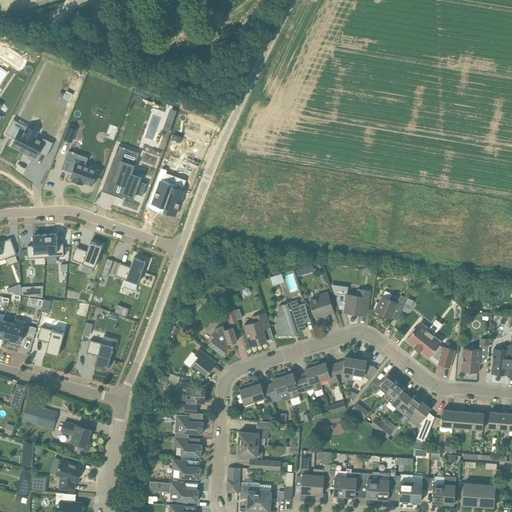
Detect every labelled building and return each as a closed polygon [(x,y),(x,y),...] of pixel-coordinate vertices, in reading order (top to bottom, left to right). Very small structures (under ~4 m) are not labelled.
[(0,46),(0,56),(12,65),(18,56),(1,45),(0,46)] [(67,91),(64,97),(69,100),(72,94),(67,91)] [(182,135),(209,145),(216,126),(189,116),(182,135)] [(15,134),(11,139),(33,155),(37,150),(46,157),(55,146),(45,139),(44,140),(38,136),(41,131),(33,125),(29,131),(18,123),(12,132),(15,134)] [(62,144),(69,147),(74,134),(66,131),(62,144)] [(178,151),(182,135),(172,133),(168,149),(178,151)] [(123,182),(121,188),(135,193),(137,188),(144,191),(148,179),(141,176),(143,172),(133,168),(138,156),(117,149),(107,176),(123,182)] [(77,185),(91,190),(99,167),(67,155),(61,172),(71,176),(69,181),(71,182),(71,184),(77,186),(77,185)] [(164,204),(174,207),(183,183),(172,179),(175,170),(162,165),(151,195),(165,200),(164,204)] [(41,182),(45,172),(36,168),(32,178),(41,182)] [(132,204),(128,216),(138,219),(142,208),(132,204)] [(56,234),(44,235),(45,254),(57,253),(57,258),(64,257),(63,245),(57,246),(56,234)] [(34,254),(45,254),(44,235),(32,236),(33,247),(27,247),(28,259),(34,259),(34,254)] [(0,261),(5,260),(3,254),(14,250),(10,239),(0,242),(0,261)] [(76,248),(71,260),(94,268),(102,247),(90,242),(87,252),(76,248)] [(119,264),(115,276),(138,284),(143,269),(145,270),(147,265),(145,264),(146,262),(134,258),(130,268),(119,264)] [(298,276),(305,274),(303,268),(296,270),(298,276)] [(270,276),(273,284),(284,281),(281,272),(270,276)] [(36,286),(35,296),(43,297),(44,286),(36,286)] [(371,291),(358,289),(357,296),(347,294),(345,312),(360,314),(362,303),(369,304),(371,291)] [(312,308),(314,316),(321,313),(322,315),(334,312),(328,293),(317,297),(317,298),(311,301),(313,307),(312,308)] [(398,302),(382,296),(379,303),(378,302),(374,311),(391,319),(397,307),(402,309),(407,298),(401,295),(398,302)] [(43,307),(49,308),(51,301),(45,299),(43,307)] [(409,312),(413,301),(408,299),(403,310),(409,312)] [(297,300),(278,306),(279,318),(277,318),(278,335),(279,335),(278,334),(291,333),(292,335),(293,334),(292,333),(296,332),(297,334),(298,334),(297,332),(306,329),(301,312),(307,310),(305,303),(299,305),(297,300)] [(118,304),(115,312),(126,316),(129,309),(118,304)] [(234,310),(228,312),(231,324),(237,322),(234,310)] [(254,322),(244,325),(251,346),(266,341),(263,330),(270,327),(265,312),(252,316),(254,322)] [(14,324),(3,321),(0,333),(0,338),(9,340),(14,324)] [(87,322),(83,334),(89,336),(92,324),(87,322)] [(428,329),(421,322),(415,329),(414,328),(410,334),(411,334),(407,340),(414,346),(421,352),(421,351),(429,357),(432,354),(440,361),(439,364),(450,367),(455,350),(443,347),(441,351),(437,347),(441,341),(433,335),(432,335),(427,331),(428,329)] [(14,324),(9,340),(20,343),(25,327),(14,324)] [(215,337),(210,343),(223,355),(229,348),(227,346),(229,344),(237,341),(233,327),(225,329),(223,325),(221,326),(219,327),(217,328),(215,329),(213,331),(212,332),(210,334),(215,337)] [(37,327),(31,326),(28,337),(34,338),(37,327)] [(170,334),(176,339),(182,331),(176,326),(170,334)] [(48,343),(46,353),(58,356),(64,334),(41,327),(37,340),(48,343)] [(98,356),(95,366),(107,369),(108,367),(110,368),(111,362),(109,362),(113,347),(90,341),(86,353),(98,356)] [(505,349),(494,348),(492,373),(504,374),(505,372),(508,373),(508,377),(511,376),(511,344),(510,344),(510,345),(506,345),(505,349)] [(481,349),(464,348),(462,371),(467,371),(470,375),(473,372),(479,372),(480,363),(482,361),(480,358),(481,349)] [(198,357),(190,367),(205,378),(211,371),(210,370),(216,362),(199,349),(195,354),(198,357)] [(341,378),(352,380),(356,355),(352,354),(352,358),(345,356),(345,360),(333,364),(336,374),(342,372),(341,378)] [(361,356),(356,355),(352,380),(353,374),(364,376),(370,380),(378,369),(373,366),(366,364),(367,360),(361,359),(361,356)] [(338,380),(336,374),(333,364),(327,366),(326,362),(320,364),(319,361),(314,363),(320,380),(327,378),(329,383),(338,380)] [(300,375),(305,391),(314,388),(315,391),(323,389),(320,380),(314,363),(310,364),(311,367),(305,369),(306,373),(300,375)] [(286,371),(282,373),(287,391),(288,391),(290,398),(299,396),(298,393),(305,391),(300,375),(295,376),(294,372),(287,374),(286,371)] [(273,379),(274,383),(267,385),(270,391),(273,401),(282,398),(280,393),(287,391),(282,373),(278,374),(279,377),(273,379)] [(386,392),(398,377),(395,375),(393,377),(388,373),(381,382),(376,378),(369,386),(377,392),(380,388),(386,392)] [(160,374),(157,384),(166,387),(168,376),(160,374)] [(180,377),(171,374),(169,382),(178,384),(180,377)] [(389,401),(397,408),(408,394),(403,390),(405,387),(400,383),(402,381),(398,377),(386,392),(392,397),(389,401)] [(249,383),(255,401),(264,398),(265,404),(273,401),(270,391),(267,385),(262,386),(261,383),(255,385),(254,382),(249,383)] [(194,383),(184,383),(184,393),(187,393),(187,402),(205,403),(206,389),(194,388),(194,383)] [(244,404),(255,401),(249,383),(245,385),(246,388),(240,390),(241,394),(237,395),(240,403),(243,402),(244,404)] [(24,396),(26,387),(17,384),(14,393),(10,406),(20,409),(24,396)] [(412,397),(408,394),(397,408),(410,418),(413,414),(412,413),(424,398),(421,396),(419,399),(414,395),(412,397)] [(38,401),(28,398),(22,420),(53,429),(58,412),(37,406),(38,401)] [(424,398),(412,413),(413,414),(410,418),(409,419),(417,426),(420,423),(422,424),(416,438),(421,439),(420,441),(416,441),(413,448),(420,449),(435,417),(429,412),(432,409),(427,404),(429,402),(424,398)] [(352,408),(357,413),(362,407),(356,403),(352,408)] [(335,404),(328,406),(330,413),(337,411),(335,404)] [(185,405),(185,408),(176,407),(175,411),(197,413),(197,406),(185,405)] [(312,413),(314,419),(323,416),(321,410),(312,413)] [(442,426),(452,427),(453,410),(443,410),(442,426)] [(464,411),(453,410),(452,427),(462,428),(464,411)] [(474,412),(464,411),(462,428),(473,429),(474,412)] [(489,428),(499,429),(500,412),(490,411),(489,428)] [(310,412),(304,414),(305,421),(312,419),(310,412)] [(484,413),(474,412),(473,429),(483,429),(484,413)] [(510,413),(500,412),(499,429),(509,429),(510,413)] [(183,424),(182,432),(178,432),(177,437),(189,438),(189,433),(203,434),(203,421),(190,421),(190,415),(177,414),(176,424),(183,424)] [(378,430),(384,423),(376,417),(370,424),(378,430)] [(76,425),(65,422),(62,431),(74,434),(72,442),(79,444),(79,449),(90,449),(90,438),(89,437),(91,429),(90,429),(90,426),(85,425),(84,427),(77,425),(76,425)] [(385,422),(384,423),(378,430),(388,438),(394,430),(385,422)] [(6,424),(4,433),(11,435),(14,426),(6,424)] [(240,431),(239,442),(258,444),(258,437),(269,438),(270,427),(257,426),(257,433),(240,431)] [(177,437),(175,437),(174,446),(181,447),(181,455),(201,456),(202,444),(188,443),(189,438),(177,437)] [(31,453),(24,443),(24,442),(18,450),(23,461),(31,453)] [(257,451),(258,444),(239,442),(238,455),(257,456),(257,457),(262,457),(263,451),(257,451)] [(331,452),(319,451),(318,460),(322,460),(325,460),(325,464),(330,465),(331,452)] [(312,494),(313,474),(308,474),(309,457),(301,456),(300,475),(302,475),(301,493),(312,494)] [(77,481),(82,466),(61,459),(56,474),(60,475),(60,488),(75,489),(75,480),(77,481)] [(281,461),(261,460),(250,459),(250,468),(261,469),(288,471),(288,465),(288,463),(281,462),(281,461)] [(187,460),(173,460),(172,469),(180,470),(179,478),(199,479),(200,467),(187,466),(187,460)] [(324,482),(329,483),(330,470),(330,465),(325,464),(324,469),(314,468),(313,474),(312,494),(323,495),(324,482)] [(228,473),(227,492),(239,492),(240,480),(234,479),(234,467),(228,467),(228,473)] [(336,471),(330,470),(329,483),(335,483),(334,495),(345,496),(346,477),(347,471),(336,471)] [(357,485),(361,485),(362,472),(351,472),(351,477),(346,477),(345,496),(356,497),(357,485)] [(373,473),(362,472),(361,485),(367,485),(366,498),(376,498),(378,480),(373,479),(373,473)] [(389,487),(394,487),(395,475),(391,475),(391,473),(378,472),(378,480),(376,498),(389,499),(389,487)] [(399,500),(410,501),(411,482),(411,474),(400,474),(400,476),(395,475),(394,487),(400,488),(399,500)] [(46,490),(47,483),(40,482),(40,476),(34,476),(33,489),(46,490)] [(432,502),(443,503),(444,484),(444,476),(433,476),(433,478),(428,478),(427,490),(433,490),(432,502)] [(444,484),(443,503),(454,504),(456,477),(444,476),(444,484)] [(411,482),(410,501),(422,502),(422,489),(427,490),(428,478),(423,478),(423,483),(411,482)] [(186,483),(172,482),(171,484),(171,492),(170,500),(178,501),(198,502),(199,489),(185,489),(186,483)] [(462,505),(478,506),(480,484),(464,482),(462,505)] [(260,490),(260,487),(260,484),(260,483),(252,483),(252,486),(242,486),(241,497),(247,498),(246,509),(258,510),(260,490)] [(272,491),(271,491),(271,484),(260,484),(260,487),(260,490),(258,510),(270,511),(271,511),(272,491)] [(480,484),(478,506),(494,507),(496,485),(480,484)] [(293,487),(285,486),(284,492),(284,499),(292,500),(293,487)] [(28,488),(22,487),(20,493),(27,495),(28,488)] [(64,501),(64,493),(57,493),(56,507),(60,507),(59,511),(82,511),(85,508),(82,506),(82,502),(64,501)]
